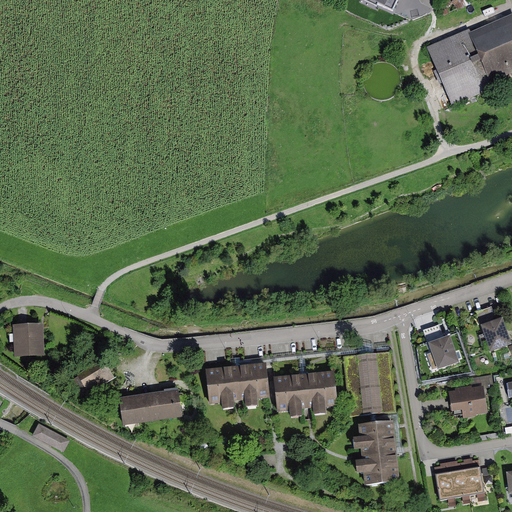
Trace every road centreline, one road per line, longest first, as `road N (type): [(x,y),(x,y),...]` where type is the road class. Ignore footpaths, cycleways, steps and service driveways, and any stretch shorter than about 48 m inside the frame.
road 1 (residential): [(91,317),(105,283),(125,270),(511,131)]
road 2 (residential): [(402,315),(360,327),(167,346),(91,317)]
road 3 (residential): [(402,315),(428,447),(511,442)]
road 4 (track): [(84,511),(78,475),(0,423)]
